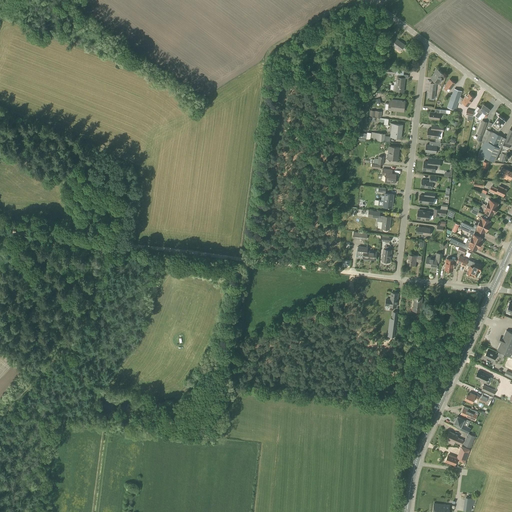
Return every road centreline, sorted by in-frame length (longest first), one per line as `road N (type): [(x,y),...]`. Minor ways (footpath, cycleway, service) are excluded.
road 1 (track): [(249,261),(0,229)]
road 2 (primary): [(406,511),(419,450),(491,289)]
road 3 (residential): [(396,278),(430,45)]
road 4 (track): [(104,244),(89,321),(0,424)]
